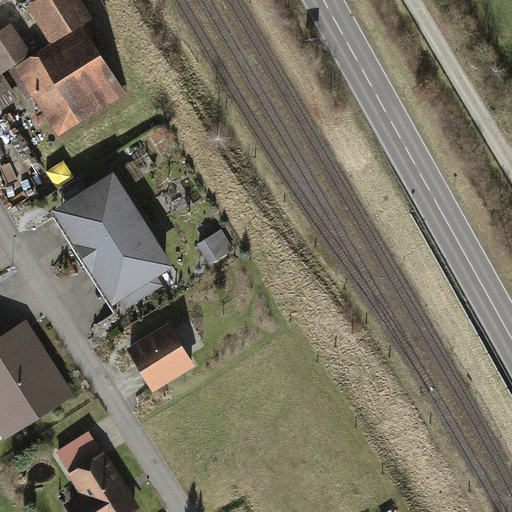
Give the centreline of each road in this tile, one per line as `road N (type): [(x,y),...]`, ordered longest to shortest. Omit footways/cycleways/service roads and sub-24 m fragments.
road 1 (secondary): [(323,0),(511,339)]
road 2 (residential): [(180,511),(0,224)]
road 3 (track): [(414,0),(511,159)]
